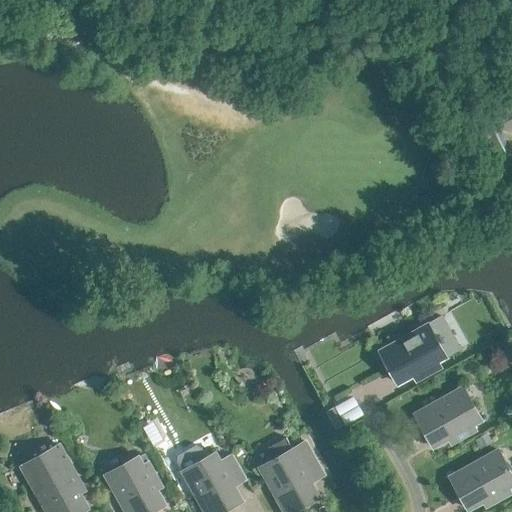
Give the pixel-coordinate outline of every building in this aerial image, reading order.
[(511,100),(473,120),(503,181),(511,176),(511,100)] [(442,315),(380,350),(399,383),(420,371),(423,376),(441,366),(438,361),(446,356),(447,358),(462,350),(442,315)] [(463,386),(416,413),(434,446),(455,433),(458,439),(476,429),(473,424),(481,419),(463,386)] [(335,406),(326,411),(336,428),(344,423),(335,406)] [(285,511),(291,511),(320,496),(311,481),(323,475),(304,442),(293,449),(286,437),(268,447),(275,459),(260,467),(285,511)] [(47,511),(80,511),(88,507),(76,486),(81,483),(60,444),(22,466),(47,511)] [(178,454),(178,461),(206,511),(220,511),(242,500),(230,478),(236,475),(226,458),(221,461),(216,452),(207,457),(201,447),(196,444),(178,454)] [(494,502),(511,492),(508,487),(511,484),(511,473),(498,449),(451,476),(469,508),(491,496),(494,502)] [(139,456),(106,475),(126,511),(150,511),(165,504),(153,482),(158,479),(149,462),(143,465),(139,456)]
